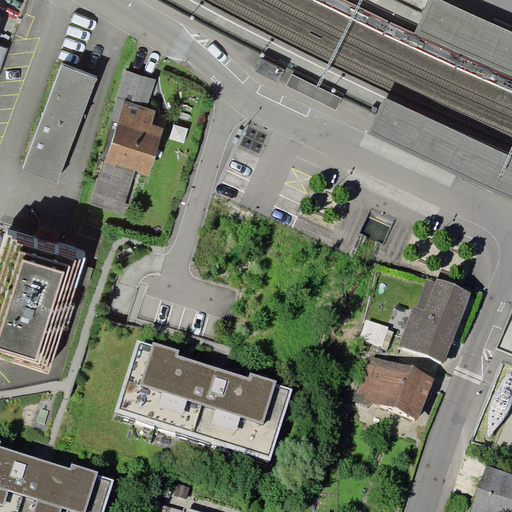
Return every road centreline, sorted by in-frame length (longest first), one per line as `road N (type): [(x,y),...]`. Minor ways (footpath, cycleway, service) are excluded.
road 1 (residential): [(511,217),(396,172),(244,97),(173,38)]
road 2 (unknown): [(63,0),(0,176)]
road 3 (residential): [(425,511),(477,357)]
